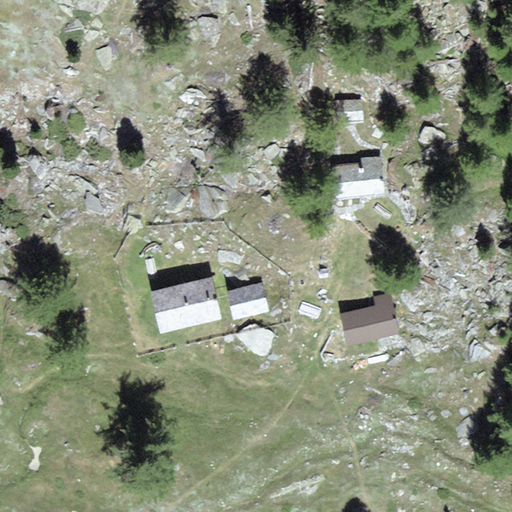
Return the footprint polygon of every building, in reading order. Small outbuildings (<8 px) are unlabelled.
[(348,107),(319,108),(320,132),(349,131),(348,107)] [(362,155),(315,159),(319,205),(366,201),(362,155)] [(210,275),(143,287),(151,330),(218,317),(210,275)] [(265,278),(225,285),(231,316),(271,309),(265,278)] [(375,304),(322,318),(332,355),(385,341),(375,304)]
